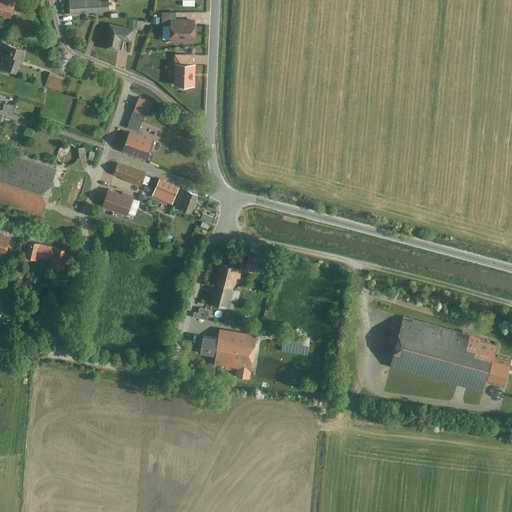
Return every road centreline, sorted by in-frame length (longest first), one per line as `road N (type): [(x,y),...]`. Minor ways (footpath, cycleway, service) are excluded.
road 1 (residential): [(511,271),(226,197)]
road 2 (residential): [(67,356),(163,367),(219,227)]
road 3 (residential): [(67,356),(86,267),(86,212),(106,154)]
road 4 (residential): [(219,227),(363,265),(365,313)]
road 5 (residential): [(209,137),(215,0)]
road 6 (residential): [(226,197),(106,154)]
